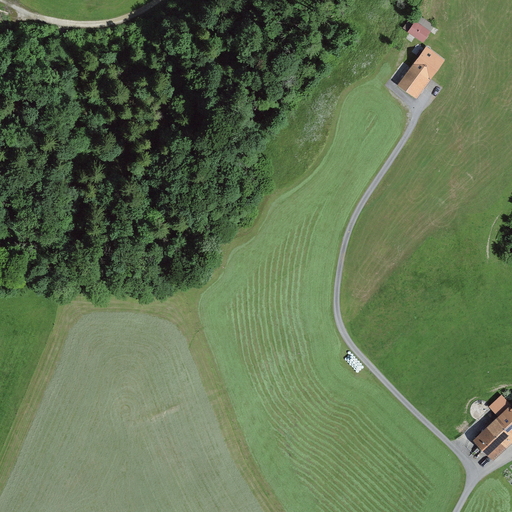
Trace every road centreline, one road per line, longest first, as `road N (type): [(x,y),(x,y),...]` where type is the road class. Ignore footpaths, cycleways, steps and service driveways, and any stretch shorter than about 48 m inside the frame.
road 1 (unclassified): [(414,120),(352,221),(336,309),(363,358),(467,463),(472,480),(456,511)]
road 2 (track): [(160,0),(119,20),(86,24),(0,3)]
